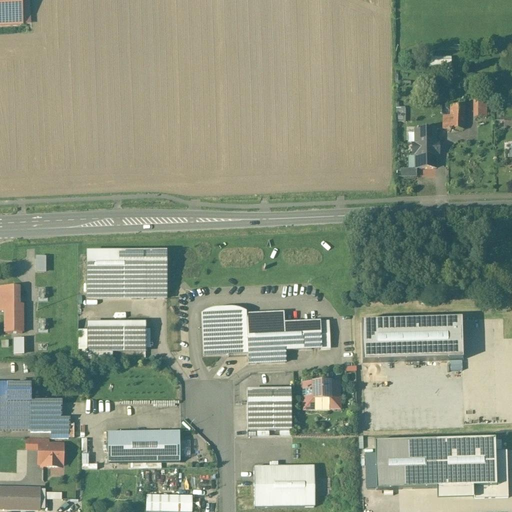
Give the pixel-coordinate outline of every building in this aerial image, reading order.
[(0,0),(0,27),(21,26),(20,0),(0,0)] [(27,0),(20,0),(21,26),(29,26),(27,0)] [(410,55),(410,67),(419,67),(419,55),(410,55)] [(453,70),(453,56),(430,56),(430,70),(453,70)] [(485,98),(473,98),(473,118),(485,118),(485,98)] [(397,122),(407,122),(407,107),(398,107),(397,122)] [(463,108),(451,108),(450,131),(462,131),(463,108)] [(415,156),(415,170),(435,170),(435,156),(437,156),(437,146),(435,146),(435,132),(414,132),(414,146),(412,146),(412,156),(415,156)] [(132,254),(86,255),(87,296),(131,295),(132,295),(132,254)] [(165,254),(132,254),(132,295),(131,295),(131,300),(165,300),(165,254)] [(19,288),(0,288),(0,313),(5,313),(5,334),(22,334),(22,306),(19,306),(19,288)] [(217,312),(214,312),(211,313),(208,314),(205,315),(202,317),(203,357),(247,355),(244,317),(244,315),(241,313),(237,312),(234,312),(232,311),(229,311),(217,312)] [(282,315),(244,317),(247,355),(247,365),(284,364),(284,352),(329,349),(328,324),(283,326),(282,315)] [(460,321),(360,324),(362,365),(462,362),(460,321)] [(144,330),(87,331),(87,353),(144,353),(144,330)] [(336,384),(304,385),(305,411),(337,410),(336,384)] [(30,387),(7,387),(7,404),(30,404),(30,387)] [(290,391),(246,392),(247,434),(291,433),(290,391)] [(68,421),(60,421),(60,403),(30,404),(30,431),(30,434),(50,434),(50,440),(68,440),(68,421)] [(30,404),(7,404),(7,417),(0,416),(0,431),(30,431),(30,404)] [(179,434),(107,435),(107,465),(180,464),(179,434)] [(62,448),(47,447),(47,440),(25,440),(25,452),(39,452),(38,465),(43,465),(42,468),(59,469),(59,466),(61,466),(62,448)] [(437,487),(437,502),(507,500),(506,453),(495,453),(494,441),(377,444),(378,489),(437,487)] [(313,468),(253,469),(254,509),(314,508),(313,468)] [(39,491),(0,489),(0,510),(38,511),(38,510),(39,491)] [(191,511),(191,498),(146,497),(145,511),(191,511)]
